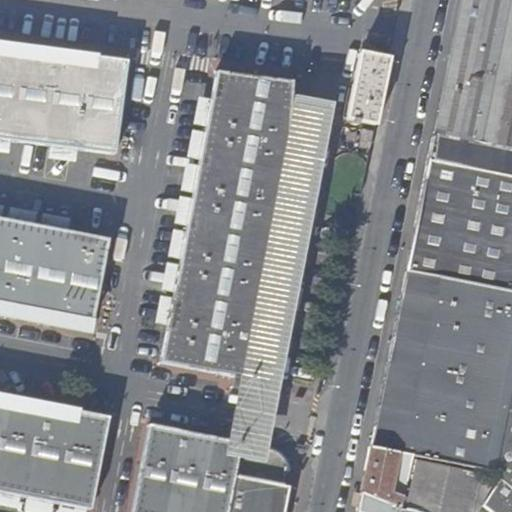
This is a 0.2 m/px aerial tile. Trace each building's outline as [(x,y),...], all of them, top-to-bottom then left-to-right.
[(368,119),(384,52),(354,46),(339,114),(352,122),(351,127),(358,128),(359,124),(368,119)] [(0,143),(122,160),(135,65),(96,60),(92,80),(92,81),(91,83),(88,85),(84,86),(82,86),(80,84),(78,83),(77,82),(76,79),(78,58),(0,47),(0,143)] [(92,80),(96,60),(78,58),(76,79),(77,82),(78,83),(80,84),(82,86),(84,86),(88,85),(91,83),(92,81),(92,80)] [(251,383),(311,89),(227,76),(169,367),(251,383)] [(511,149),(435,134),(371,449),(411,456),(485,472),(491,477),(511,382),(511,149)] [(91,310),(103,313),(117,245),(0,222),(0,316),(75,332),(78,316),(80,314),(81,313),(83,312),(85,310),(87,310),(89,309),(91,310)] [(98,336),(103,313),(91,310),(89,309),(87,310),(85,310),(83,312),(81,313),(80,314),(78,316),(75,332),(98,336)] [(511,382),(491,477),(498,481),(511,492),(511,382)] [(0,492),(97,511),(114,423),(76,415),(73,433),(72,435),(70,437),(69,438),(67,439),(64,439),(61,438),(60,438),(58,436),(57,435),(57,433),(56,431),(56,429),(59,412),(0,399),(0,492)] [(73,433),(76,415),(59,412),(56,429),(56,431),(57,433),(57,435),(58,436),(60,438),(61,438),(64,439),(67,439),(69,438),(70,437),(72,435),(73,433)] [(138,511),(234,511),(245,458),(247,449),(156,431),(138,511)] [(411,456),(371,449),(358,511),(478,511),(498,481),(491,477),(485,472),(411,456)] [(245,458),(234,511),(285,511),(290,491),(287,490),(291,486),(293,477),(293,471),(291,465),(287,460),(281,456),(276,455),(268,455),(263,457),(259,460),(259,461),(245,458)]
